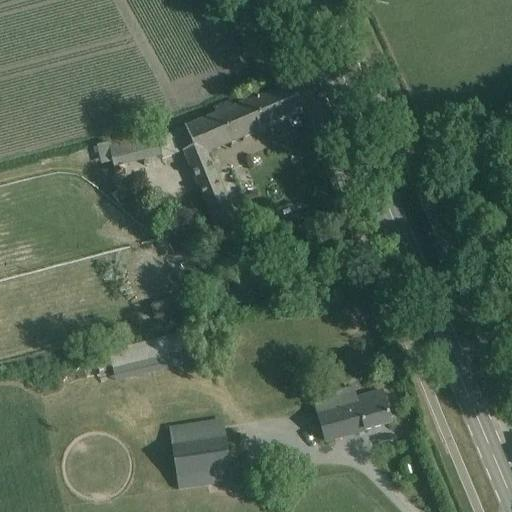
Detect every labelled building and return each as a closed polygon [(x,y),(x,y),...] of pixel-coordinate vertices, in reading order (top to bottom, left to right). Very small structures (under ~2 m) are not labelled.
[(211,153),(286,122),(304,114),(292,85),(249,103),(249,102),(236,107),(234,101),(216,108),(218,113),(185,127),(186,129),(157,138),(156,134),(109,145),(114,170),(161,158),(162,161),(185,153),(218,228),(240,219),(211,153)] [(346,283),(341,294),(354,299),(358,289),(346,283)] [(191,297),(152,307),(155,319),(194,309),(191,297)] [(190,365),(182,331),(94,353),(102,387),(190,365)] [(373,430),(392,424),(383,393),(357,400),(345,404),(342,393),(325,398),(328,409),(318,412),(326,443),(373,430)] [(173,448),(179,491),(234,483),(227,439),(223,419),(170,427),(173,448)]
